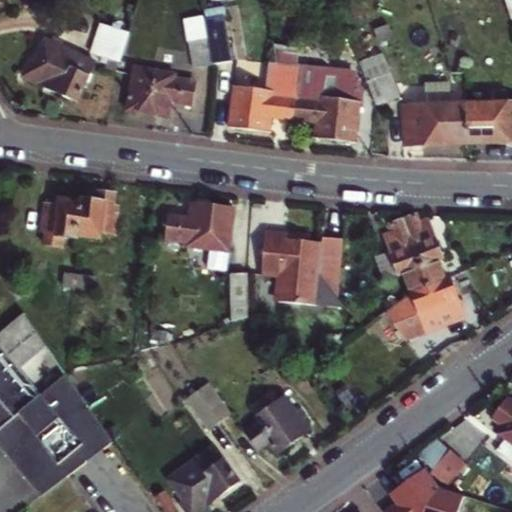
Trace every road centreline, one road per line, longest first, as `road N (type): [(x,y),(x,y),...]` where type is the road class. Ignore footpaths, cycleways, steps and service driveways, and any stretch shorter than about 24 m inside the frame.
road 1 (residential): [(0,136),(363,182),(511,189)]
road 2 (residential): [(289,511),(511,346)]
